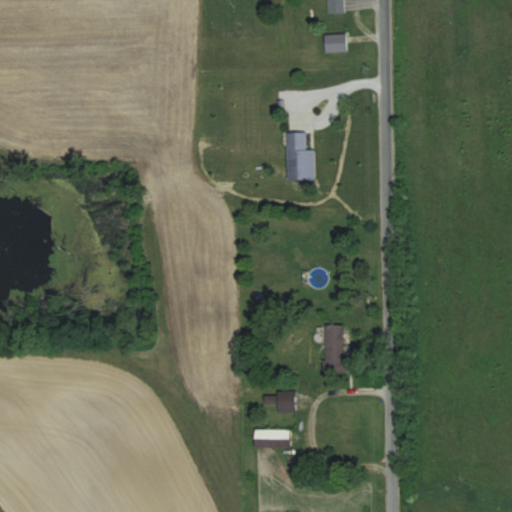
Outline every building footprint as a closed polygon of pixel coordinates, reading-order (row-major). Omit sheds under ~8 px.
[(328,0),(329,13),(346,13),(345,0),(328,0)] [(289,180),(315,180),(315,132),(289,132),(289,180)] [(326,287),(326,268),(311,268),(311,287),(326,287)] [(346,325),(326,325),(325,373),(346,373),(346,325)] [(297,412),(297,392),(265,392),(265,404),(279,404),(279,412),(297,412)] [(256,448),(291,448),(291,429),(256,429),(256,448)]
